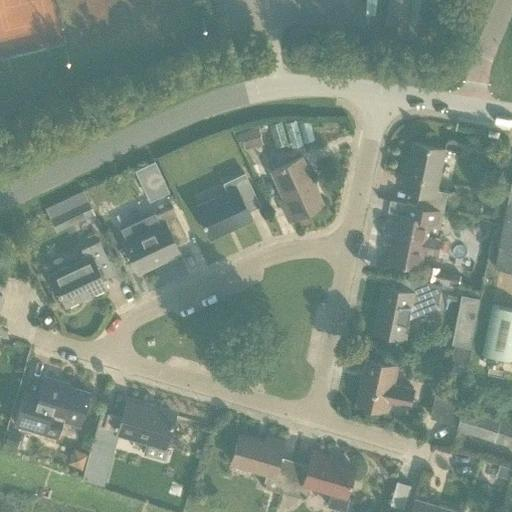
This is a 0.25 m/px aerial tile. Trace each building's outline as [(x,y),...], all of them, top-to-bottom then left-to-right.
[(425,39),(431,0),(389,0),(385,33),(425,39)] [(260,143),(256,125),(239,130),(243,147),(260,143)] [(419,191),(416,204),(444,209),(448,190),(437,188),(445,147),(413,141),(404,188),(419,191)] [(292,217),(323,203),(301,155),(271,169),(292,217)] [(154,162),(135,171),(150,202),(169,193),(154,162)] [(246,210),(259,204),(244,172),(226,180),(230,189),(195,206),(210,237),(249,218),(246,210)] [(511,178),(495,265),(511,268),(511,178)] [(444,209),(416,204),(414,215),(399,212),(389,259),(421,266),(424,250),(436,252),(438,237),(427,235),(429,225),(440,227),(444,209)] [(84,218),(79,206),(51,219),(56,231),(84,218)] [(153,211),(119,227),(125,239),(124,239),(138,270),(177,252),(174,244),(187,238),(173,206),(154,214),(153,211)] [(101,279),(114,273),(99,240),(81,249),(85,257),(50,274),(65,304),(105,286),(101,279)] [(439,270),(440,267),(422,263),(420,276),(438,279),(460,283),(461,274),(439,270)] [(442,282),(430,280),(402,274),(399,287),(384,284),(375,329),(405,335),(409,317),(437,306),(442,282)] [(511,307),(493,304),(482,352),(511,358),(511,307)] [(411,403),(414,387),(392,383),(397,364),(368,357),(358,400),(387,407),(389,398),(411,403)] [(43,432),(49,414),(78,423),(87,392),(61,384),(61,381),(39,375),(32,398),(23,395),(14,423),(43,432)] [(436,392),(431,416),(456,420),(461,397),(436,392)] [(164,444),(172,417),(173,413),(126,400),(121,416),(108,413),(100,440),(113,443),(116,432),(145,441),(142,452),(166,459),(169,446),(164,444)] [(511,419),(500,416),(462,405),(455,428),(494,440),(511,444),(511,419)] [(283,492),(293,460),(278,455),(282,440),(266,435),(265,441),(238,433),(230,461),(266,472),(261,486),(283,492)] [(308,464),(293,460),(283,492),(305,498),(309,484),(331,491),(327,505),(344,510),(348,496),(344,495),(353,467),(327,459),(328,453),(312,448),(308,464)] [(404,507),(411,483),(398,480),(391,503),(404,507)] [(463,511),(464,510),(416,495),(410,511),(463,511)]
